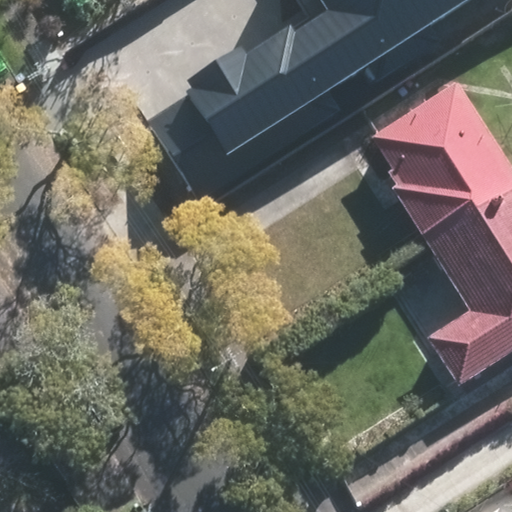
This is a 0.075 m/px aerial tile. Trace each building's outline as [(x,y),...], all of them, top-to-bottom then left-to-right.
[(226,0),(258,52),(218,75),(258,141),(419,45),(394,3),(399,0),(226,0)] [(511,0),(484,0),(496,19),(511,8),(511,0)] [(173,83),(139,27),(78,63),(113,119),(173,83)] [(511,179),(454,88),(370,141),(400,188),(391,194),(468,314),(425,341),(456,390),(511,355),(511,179)] [(511,511),(511,498),(489,511),(511,511)]
